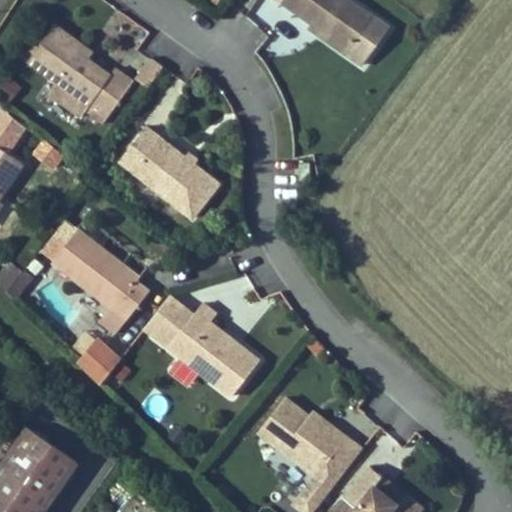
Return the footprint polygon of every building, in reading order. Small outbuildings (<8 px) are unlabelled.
[(373,13),(355,0),(286,0),(313,20),(349,45),(373,13)] [(362,61),(389,25),(373,13),(349,45),(346,50),(362,61)] [(346,50),(349,45),(313,20),(310,24),(346,50)] [(52,38),(26,75),(47,89),(38,101),(79,130),(84,123),(88,118),(106,131),(132,94),(113,81),(109,88),(87,73),(77,66),(82,59),(52,38)] [(91,66),(82,59),(77,66),(87,73),(91,66)] [(5,71),(0,76),(0,92),(9,100),(22,85),(5,71)] [(148,72),(132,94),(143,102),(158,79),(148,72)] [(106,131),(88,118),(84,123),(102,136),(106,131)] [(147,141),(119,175),(192,233),(219,199),(147,141)] [(0,208),(21,177),(0,162),(0,208)] [(108,268),(76,243),(51,275),(126,333),(148,304),(135,295),(138,291),(114,272),(111,276),(105,272),(108,268)] [(111,276),(114,272),(108,268),(105,272),(111,276)] [(25,281),(7,305),(15,313),(34,288),(25,281)] [(226,404),(254,368),(225,346),(223,349),(202,333),(211,322),(197,311),(163,355),(226,404)] [(96,348),(75,370),(97,392),(115,367),(96,348)] [(142,408),(160,419),(171,401),(153,389),(142,408)] [(255,439),(312,485),(343,446),(329,435),(326,440),(306,424),(283,405),(255,439)] [(326,440),(329,435),(310,419),(306,424),(326,440)] [(0,511),(29,511),(64,464),(13,428),(0,445),(0,511)] [(356,485),(338,509),(342,511),(391,511),(395,507),(399,502),(411,511),(422,511),(433,498),(413,482),(406,492),(383,474),(368,494),(356,485)] [(279,511),(265,502),(257,511),(279,511)] [(401,511),(411,511),(399,502),(395,507),(401,511)]
